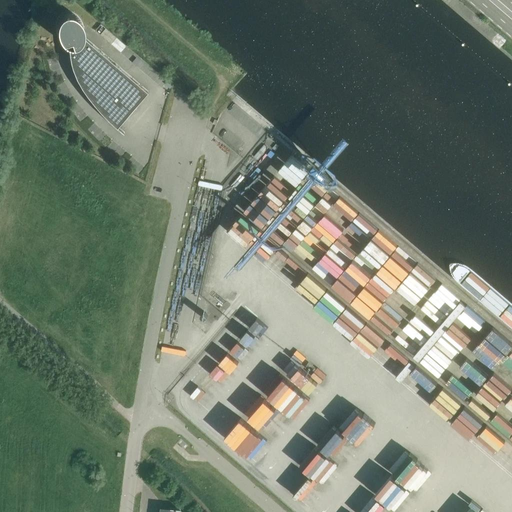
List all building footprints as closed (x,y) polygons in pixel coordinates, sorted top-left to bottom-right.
[(147,91),(83,36),(83,34),(84,33),(84,31),(83,30),(83,26),(81,22),(79,19),(78,17),(76,15),(74,14),(72,13),(70,12),(68,12),(66,13),(65,13),(63,14),(62,15),(60,16),(59,17),(58,19),(57,21),(57,24),(57,27),(57,30),(57,33),(59,36),(60,39),(62,42),(65,44),(68,46),(69,56),(70,62),(72,68),(76,78),(81,88),(87,96),(94,104),(100,112),(107,119),(116,127),(123,133),(123,132),(117,127),(147,91)] [(501,47),(507,40),(499,34),(494,41),(501,47)] [(160,91),(163,84),(167,86),(169,81),(153,72),(151,77),(154,79),(150,86),(160,91)] [(278,267),(273,275),(291,286),(301,270),(280,258),(277,262),(275,261),(273,264),(278,267)] [(397,276),(424,295),(436,278),(409,259),(397,276)] [(217,290),(222,267),(209,264),(204,288),(217,290)] [(479,318),(471,317),(470,326),(479,327),(479,318)] [(477,334),(471,342),(494,359),(500,351),(477,334)] [(396,373),(427,396),(438,382),(403,356),(389,374),(393,377),(396,373)] [(318,499),(373,422),(352,408),(334,432),(326,426),(310,449),(301,442),(286,463),(297,471),(289,481),(300,488),(301,487),(307,491),(318,499)] [(511,449),(500,439),(491,448),(511,465),(511,449)] [(397,511),(408,494),(407,494),(411,488),(418,492),(431,471),(415,461),(413,464),(404,459),(404,460),(393,469),(390,467),(385,471),(389,473),(386,479),(378,475),(362,490),(371,500),(355,490),(351,497),(360,507),(348,500),(340,508),(344,511),(343,511),(397,511)] [(486,511),(470,500),(461,511),(486,511)]
